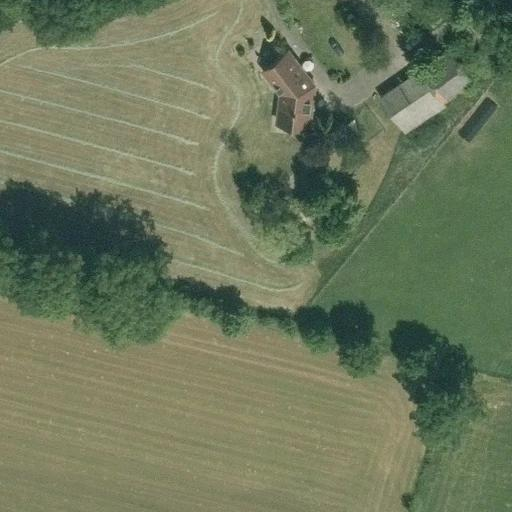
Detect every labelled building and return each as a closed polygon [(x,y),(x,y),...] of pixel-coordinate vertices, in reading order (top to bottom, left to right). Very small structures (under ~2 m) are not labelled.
[(450,45),(379,95),(404,131),(445,102),(443,99),(473,78),(450,45)] [(292,90),(312,92),(313,82),(287,48),(261,67),(280,91),(290,86),(292,90)] [(290,86),(280,91),(276,120),(308,124),(312,92),(292,90),(290,86)] [(357,135),(345,120),(325,135),(337,151),(357,135)] [(296,202),(291,206),(301,219),(306,216),(320,206),(308,189),(293,198),(296,202)]
